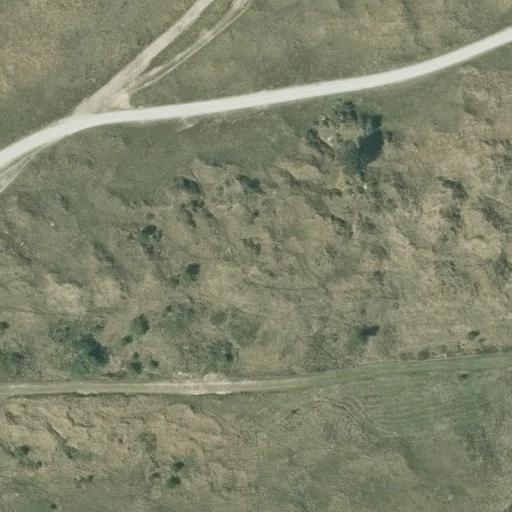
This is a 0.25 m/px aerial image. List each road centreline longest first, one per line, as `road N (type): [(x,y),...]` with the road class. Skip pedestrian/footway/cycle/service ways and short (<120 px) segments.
road 1 (unknown): [(511,349),(159,385),(0,388)]
road 2 (unknown): [(0,187),(207,0)]
